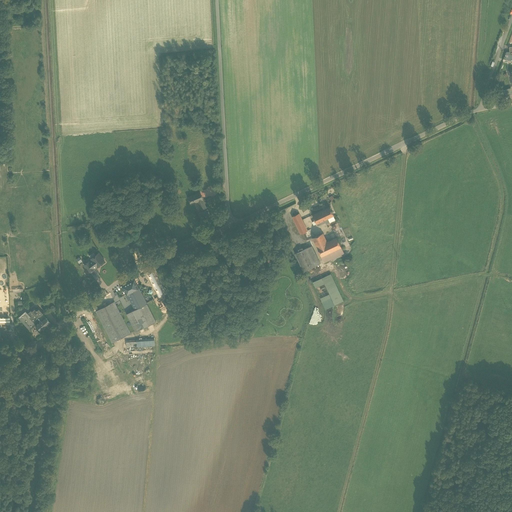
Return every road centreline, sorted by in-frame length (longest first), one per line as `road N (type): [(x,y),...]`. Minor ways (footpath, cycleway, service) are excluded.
road 1 (track): [(401,145),(389,322),(338,511)]
road 2 (unclassified): [(231,225),(478,110)]
road 3 (unclassified): [(216,0),(231,225)]
road 4 (unclassified): [(231,225),(140,267),(63,324)]
road 5 (track): [(40,0),(50,171)]
road 6 (track): [(49,349),(26,511)]
road 7 (track): [(12,323),(5,173)]
